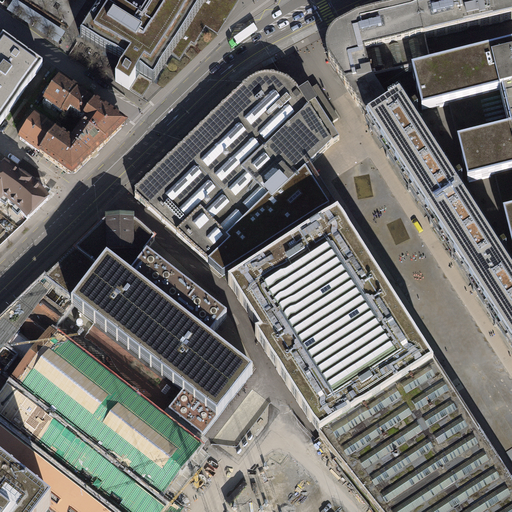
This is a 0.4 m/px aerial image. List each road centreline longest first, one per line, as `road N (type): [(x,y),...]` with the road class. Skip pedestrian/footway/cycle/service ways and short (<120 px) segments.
road 1 (primary): [(154,126),(241,45),(317,0)]
road 2 (residential): [(0,17),(154,126)]
